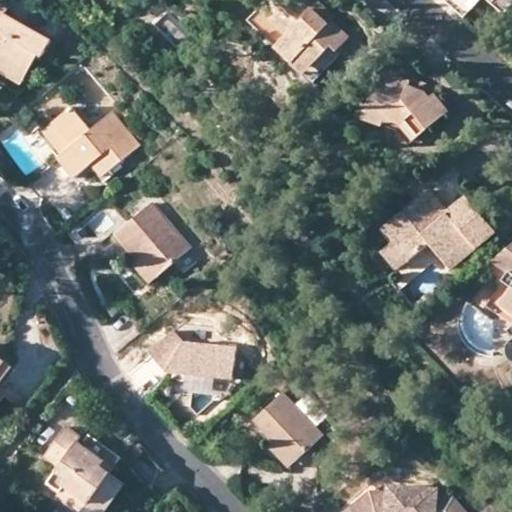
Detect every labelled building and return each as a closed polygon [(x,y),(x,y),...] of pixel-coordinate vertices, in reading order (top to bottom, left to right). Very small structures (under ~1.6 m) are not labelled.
[(314,0),(282,0),(263,20),(290,46),(280,56),(310,84),(337,56),(343,61),(356,47),(338,30),(342,26),(314,0)] [(445,0),(467,19),(483,0),(497,0),(498,0),(445,0)] [(0,59),(27,74),(37,58),(42,59),(51,42),(5,15),(9,10),(0,5),(0,59)] [(253,31),(280,56),(290,46),(263,20),(253,31)] [(0,74),(20,86),(27,74),(0,59),(0,74)] [(415,88),(394,80),(382,90),(370,126),(402,136),(414,152),(455,119),(441,101),(437,104),(432,98),(415,94),(415,88)] [(416,84),(415,88),(415,94),(432,98),(434,90),(416,84)] [(71,108),(54,123),(73,146),(61,156),(58,160),(74,178),(91,165),(101,178),(140,147),(112,113),(90,131),(71,108)] [(42,134),(61,156),(73,146),(54,123),(42,134)] [(504,241),(472,204),(454,219),(436,198),(389,238),(400,251),(389,260),(405,279),(438,252),(460,278),(504,241)] [(121,239),(142,262),(146,259),(164,280),(197,252),(158,207),(121,239)] [(511,256),(491,274),(509,287),(511,288),(511,301),(506,311),(511,314),(511,256)] [(156,287),(164,280),(146,259),(142,262),(138,266),(156,287)] [(511,326),(511,314),(506,311),(511,301),(511,288),(509,287),(492,313),(511,326)] [(184,345),(177,335),(152,355),(173,377),(238,385),(236,349),(216,349),(213,347),(184,345)] [(0,383),(12,369),(0,359),(0,383)] [(257,426),(277,447),(297,468),(327,441),(287,399),(257,426)] [(81,438),(65,427),(43,458),(57,468),(46,485),(59,494),(56,499),(74,511),(104,511),(123,485),(108,474),(113,467),(82,446),(78,443),(81,438)] [(88,437),(82,446),(113,467),(120,459),(88,437)] [(291,475),(297,468),(277,447),(271,453),(291,475)] [(463,511),(458,505),(441,503),(442,496),(404,492),(404,493),(403,503),(394,502),(394,499),(377,497),(357,511),(463,511)] [(394,502),(403,503),(404,493),(394,492),(394,498),(394,499),(394,502)]
